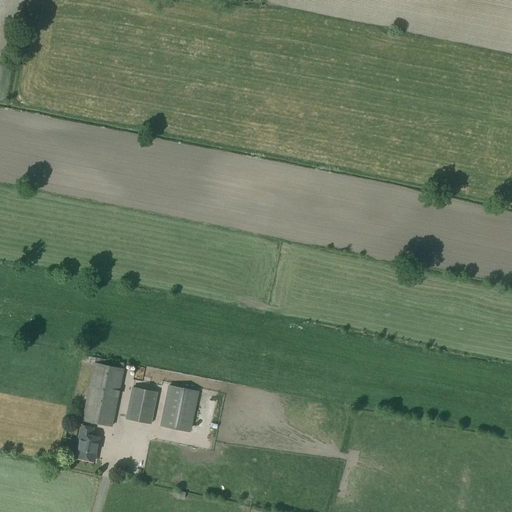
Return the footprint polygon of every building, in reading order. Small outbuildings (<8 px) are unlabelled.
[(95,358),(82,420),(112,426),(124,369),(123,369),(124,364),(95,358)] [(168,384),(159,425),(190,432),(198,391),(168,384)] [(133,387),(126,419),(149,423),(156,392),(133,387)] [(72,413),(70,422),(79,424),(80,414),(72,413)] [(80,438),(76,458),(94,461),(99,437),(92,436),(93,428),(81,426),(79,438),(80,438)]
